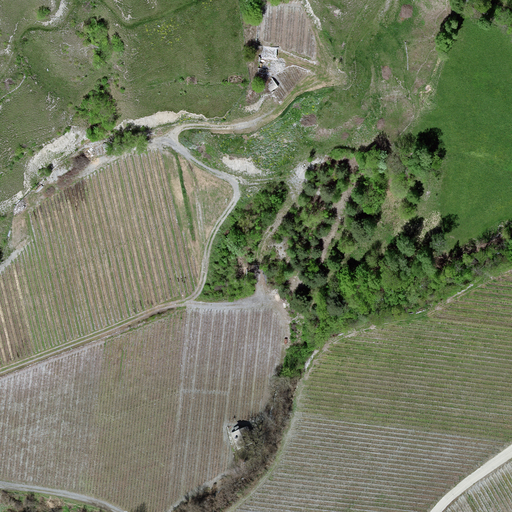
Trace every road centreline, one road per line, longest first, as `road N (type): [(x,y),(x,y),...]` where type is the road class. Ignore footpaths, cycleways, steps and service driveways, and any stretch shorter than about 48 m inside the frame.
road 1 (track): [(180,148),(238,181),(315,161),(363,172),(272,297),(190,302),(0,372)]
road 2 (track): [(234,511),(277,458),(319,363),(346,337),(432,318),(511,271)]
road 3 (track): [(0,485),(118,511)]
